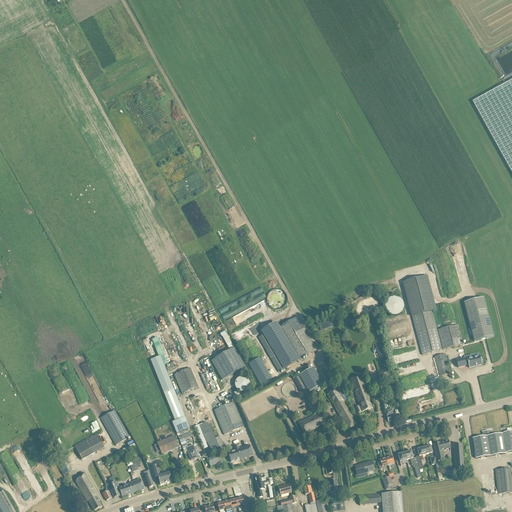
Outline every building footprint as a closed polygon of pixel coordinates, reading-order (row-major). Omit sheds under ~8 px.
[(511,80),(473,102),(511,172),(511,80)] [(403,282),(412,316),(432,311),(435,310),(426,276),(403,282)] [(403,311),(404,309),(404,306),(403,304),(402,302),(401,300),(399,298),(397,297),(394,297),(392,297),(390,298),(388,300),(386,302),(385,304),(385,307),(385,309),(386,311),(388,313),(390,315),(392,315),(395,316),(397,315),(399,314),(401,313),(403,311)] [(464,303),(474,342),(494,337),(484,298),(464,303)] [(412,316),(422,355),(442,350),(432,311),(412,316)] [(317,350),(297,317),(278,328),(297,360),(297,361),(317,350)] [(275,323),(263,330),(273,347),(284,368),(297,360),(278,328),(275,323)] [(443,350),(463,345),(458,325),(438,330),(443,350)] [(284,368),(273,347),(266,351),(279,373),(285,369),(284,368)] [(211,361),(222,380),(246,367),(235,348),(211,361)] [(445,354),(434,357),(439,372),(440,377),(450,374),(445,354)] [(160,356),(150,360),(164,393),(174,420),(175,421),(185,417),(174,389),(160,356)] [(464,358),(456,361),(458,368),(468,365),(469,368),(482,365),(481,361),(483,360),(482,356),(480,357),(480,356),(472,358),(467,359),(467,360),(465,360),(464,358)] [(312,368),(303,373),(299,375),(301,380),(310,396),(323,389),(312,368)] [(386,369),(378,372),(381,381),(390,378),(386,369)] [(184,371),(174,375),(182,394),(198,387),(195,381),(189,383),(184,371)] [(369,399),(367,394),(360,375),(349,380),(358,400),(357,400),(360,406),(356,407),(356,409),(358,413),(372,408),(368,399),(369,399)] [(250,387),(250,384),(249,382),(248,380),(246,378),(244,377),(241,377),(239,378),(237,379),(236,381),(235,384),(235,386),(236,389),(238,391),(240,392),(242,392),(245,392),(247,391),(249,389),(250,387)] [(301,381),(296,384),(299,390),(308,406),(314,403),(305,387),(301,381)] [(359,423),(357,419),(351,408),(349,409),(345,402),(347,401),(345,396),(344,397),(339,388),(329,394),(335,405),(334,405),(348,430),(359,423)] [(186,400),(186,401),(196,426),(198,425),(206,443),(207,442),(211,450),(212,454),(225,449),(213,420),(204,424),(202,420),(210,416),(209,413),(201,416),(193,397),(186,400)] [(311,417),(299,423),(304,434),(316,428),(315,428),(325,423),(321,414),(319,415),(318,414),(320,413),(314,402),(314,403),(308,406),(314,416),(311,417)] [(233,403),(222,408),(221,404),(218,405),(220,409),(214,411),(224,436),(244,427),(233,403)] [(388,414),(386,414),(387,417),(388,422),(393,421),(393,423),(397,422),(397,420),(396,420),(395,415),(394,415),(392,410),(392,409),(387,410),(387,413),(388,414)] [(130,438),(114,411),(100,418),(116,446),(130,438)] [(185,417),(175,421),(172,422),(177,434),(190,429),(185,417)] [(511,451),(511,431),(503,433),(504,434),(473,439),(476,459),(506,454),(506,453),(507,453),(511,451)] [(97,434),(75,447),(82,460),(105,448),(97,434)] [(158,443),(162,454),(179,448),(174,437),(158,443)] [(438,444),(439,451),(440,453),(442,452),(444,451),(446,450),(446,449),(450,448),(448,441),(439,444),(440,444),(438,444)] [(55,446),(61,456),(67,452),(62,442),(55,446)] [(439,451),(438,444),(433,445),(436,458),(437,462),(444,460),(443,455),(445,455),(444,451),(442,452),(440,453),(439,451)] [(193,445),(186,448),(187,451),(189,455),(191,459),(195,458),(195,459),(198,458),(198,456),(200,455),(198,450),(195,451),(193,445)] [(253,456),(251,451),(250,445),(239,449),(238,445),(234,446),(235,451),(228,453),(231,463),(241,459),(241,460),(253,456)] [(427,445),(423,446),(424,448),(426,455),(429,454),(430,458),(432,466),(438,464),(437,462),(436,458),(434,459),(432,453),(430,446),(428,447),(427,445)] [(454,446),(456,468),(456,474),(464,473),(464,467),(462,445),(454,446)] [(416,457),(418,464),(419,469),(423,468),(421,461),(423,460),(422,456),(426,455),(424,448),(423,446),(419,447),(420,449),(417,450),(419,457),(416,457)] [(411,451),(404,453),(406,461),(410,460),(411,464),(414,463),(411,451)] [(406,461),(404,453),(398,455),(401,467),(404,466),(403,462),(406,461)] [(71,471),(64,457),(56,461),(63,475),(64,475),(65,478),(70,476),(68,473),(71,471)] [(392,457),(386,459),(388,466),(394,464),(392,457)] [(388,466),(386,459),(380,461),(380,462),(377,463),(379,468),(388,466)] [(355,467),(356,471),(357,475),(367,473),(367,476),(375,474),(371,462),(355,467)] [(172,482),(170,477),(169,472),(160,475),(158,469),(160,469),(158,465),(152,467),(155,478),(158,477),(160,485),(172,482)] [(496,470),(496,474),(498,494),(511,493),(511,475),(511,468),(496,470)] [(154,486),(152,482),(148,471),(143,473),(145,477),(147,483),(149,488),(154,486)] [(100,501),(97,496),(97,497),(84,473),(77,478),(79,481),(75,483),(87,502),(88,501),(94,511),(102,507),(99,501),(100,501)] [(111,490),(103,494),(106,501),(113,498),(113,499),(120,496),(115,482),(113,477),(109,479),(110,483),(111,484),(114,490),(111,491),(111,490)] [(256,479),(255,479),(258,491),(257,491),(259,498),(262,497),(261,491),(264,490),(264,486),(272,484),(271,479),(265,481),(265,480),(262,480),(261,477),(259,478),(259,477),(256,478),(256,479)] [(393,485),(390,477),(389,477),(382,479),(386,490),(391,489),(390,486),(393,485)] [(144,490),(143,485),(140,479),(128,484),(123,486),(123,487),(119,488),(122,497),(132,494),(144,490)] [(328,482),(329,487),(330,493),(330,494),(339,493),(339,492),(337,481),(328,482)] [(71,492),(76,488),(72,483),(67,486),(71,492)] [(292,492),(291,490),(290,486),(286,486),(278,488),(279,491),(276,491),(278,496),(280,496),(292,493),(292,492)] [(317,511),(313,493),(312,493),(310,487),(304,488),(305,495),(308,494),(310,503),(310,504),(311,504),(311,505),(306,506),(306,511),(317,511)] [(0,511),(15,511),(3,491),(0,492),(0,511)] [(403,511),(401,493),(381,494),(382,511),(403,511)] [(380,495),(359,496),(360,506),(381,504),(380,495)] [(297,503),(295,497),(295,496),(290,497),(290,499),(280,502),(281,506),(292,504),(297,503)] [(344,497),(331,498),(332,511),(345,511),(344,497)] [(238,506),(236,499),(230,501),(231,508),(238,506)] [(225,502),(224,503),(225,510),(226,511),(229,511),(232,511),(232,510),(231,508),(230,501),(228,502),(228,501),(227,500),(225,501),(224,502),(225,502)] [(266,501),(268,508),(276,507),(275,500),(266,501)] [(326,511),(324,500),(316,501),(318,511),(326,511)] [(225,510),(224,503),(222,503),(222,502),(221,502),(219,502),(218,503),(219,504),(217,504),(219,511),(225,510)]
